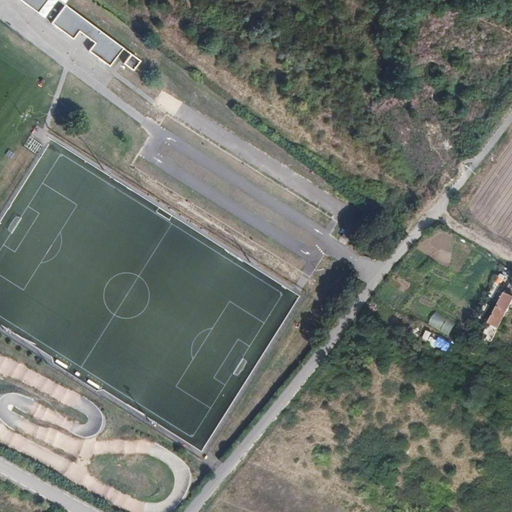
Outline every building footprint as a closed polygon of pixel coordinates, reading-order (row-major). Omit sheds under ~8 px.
[(17,0),(37,15),(48,0),(17,0)] [(122,50),(63,7),(50,25),(71,41),(78,32),(94,44),(88,53),(108,68),(122,50)] [(74,38),(89,49),(93,44),(78,33),(74,38)] [(123,65),(132,72),(139,63),(130,56),(123,65)] [(494,341),(511,307),(511,284),(486,333),(490,335),(489,339),(493,341),(494,341)] [(448,336),(456,322),(435,311),(427,324),(448,336)] [(488,349),(493,341),(489,339),(490,335),(486,333),(485,336),(480,345),(488,349)]
